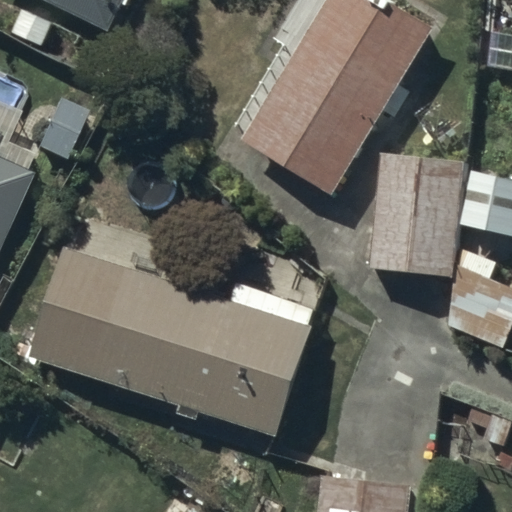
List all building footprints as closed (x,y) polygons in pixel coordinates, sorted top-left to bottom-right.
[(118,0),(61,0),(107,22),(118,0)] [(433,19),(401,0),(326,0),(246,133),(332,185),(433,19)] [(54,18),(26,5),(16,26),(44,40),(54,18)] [(84,112),(58,100),(38,145),(65,156),(84,112)] [(467,154),(384,146),(374,263),(456,270),(467,154)] [(0,234),(28,172),(0,159),(0,234)] [(511,174),(476,167),(465,219),(511,228),(511,174)] [(314,322),(69,244),(34,353),(182,400),(180,407),(199,414),(202,405),(280,430),(314,322)] [(511,324),(511,283),(462,262),(455,320),(505,341),(511,324)] [(491,413),(475,407),(471,418),(486,425),(491,413)] [(511,426),(511,419),(495,412),(486,434),(506,442),(511,426)] [(407,511),(411,482),(326,473),(321,511),(407,511)]
